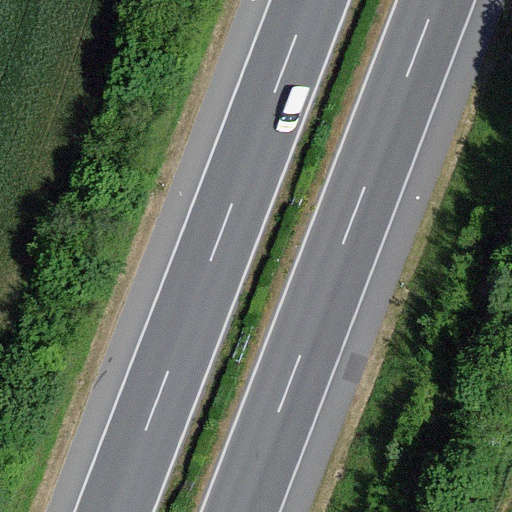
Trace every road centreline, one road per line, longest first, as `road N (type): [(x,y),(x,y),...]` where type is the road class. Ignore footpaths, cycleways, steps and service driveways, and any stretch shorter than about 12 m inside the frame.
road 1 (motorway): [(240,511),(436,0)]
road 2 (motorway): [(310,0),(114,511)]
